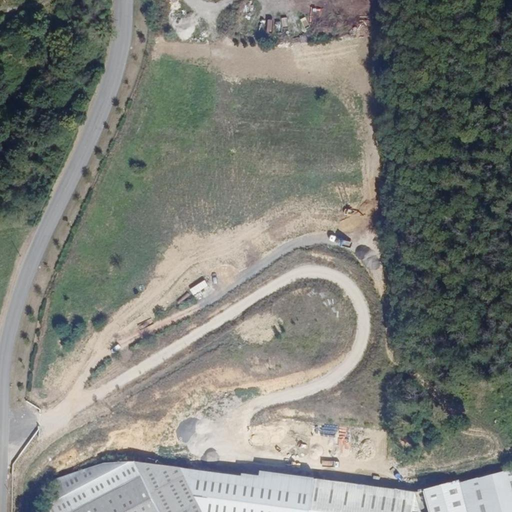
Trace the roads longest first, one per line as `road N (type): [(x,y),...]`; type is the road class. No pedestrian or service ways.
road 1 (track): [(218,435),(254,403),(324,386),(361,349),(361,301),(346,281),(312,269),(290,274),(68,411),(0,429)]
road 2 (tertiary): [(123,0),(115,73),(15,310),(0,415)]
